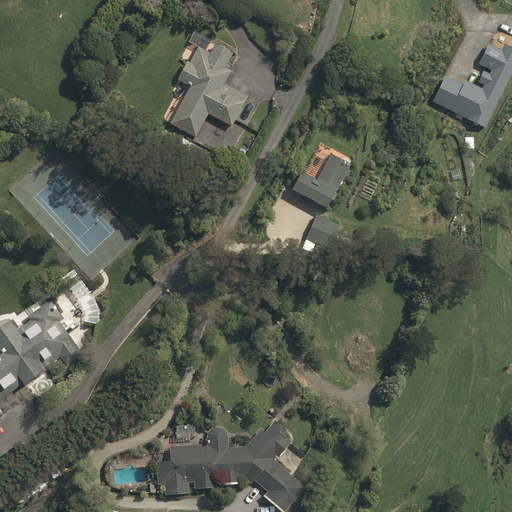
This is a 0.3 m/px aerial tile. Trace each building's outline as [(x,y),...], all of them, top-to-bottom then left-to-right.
[(445,76),(432,102),(484,128),(511,72),(511,48),(504,44),(502,50),(488,44),(478,64),(491,70),(489,74),(483,71),(478,82),(484,85),(482,89),(465,81),(463,85),(445,76)] [(189,87),(169,124),(195,138),(208,114),(232,127),(248,96),(224,83),(231,72),(230,71),(233,66),(228,64),(233,55),(229,53),(230,51),(219,45),(219,47),(214,45),(210,53),(198,47),(189,63),(187,62),(177,81),(186,86),(187,85),(189,87)] [(210,154),(180,137),(175,145),(205,162),(210,154)] [(247,152),(241,148),(236,156),(242,159),(247,152)] [(301,173),(292,190),(326,209),(331,200),(333,201),(336,195),(334,194),(350,165),(330,155),(316,181),(301,173)] [(339,226),(315,216),(306,239),(330,248),(339,226)] [(0,400),(22,384),(24,386),(46,371),(44,369),(60,358),(66,366),(82,354),(59,322),(63,319),(50,300),(27,317),(29,319),(16,328),(9,319),(7,319),(3,320),(0,321),(0,400)] [(246,447),(228,448),(227,437),(225,432),(221,429),(216,427),(211,429),(207,433),(206,439),(206,444),(169,447),(170,461),(156,463),(157,486),(164,485),(165,495),(189,494),(188,483),(194,483),(194,489),(215,488),(215,481),(221,480),(222,486),(238,484),(237,475),(241,476),(250,484),(254,480),(267,492),(263,497),(280,511),(284,511),(305,488),(272,459),(275,456),(278,458),(291,442),(283,435),(287,431),(274,421),(264,433),(260,429),(246,447)]
